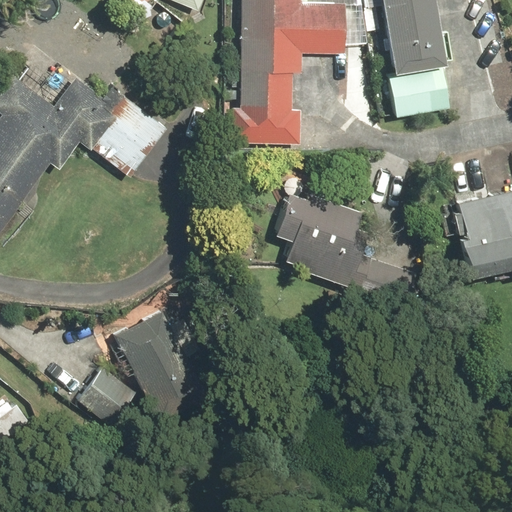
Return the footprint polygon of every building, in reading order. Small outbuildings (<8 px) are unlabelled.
[(180,20),(155,0),(146,0),(132,19),(162,43),(180,20)] [(240,0),(239,112),(293,113),(293,67),(302,67),(302,49),(347,49),(348,0),(329,0),(240,0)] [(439,0),(385,0),(396,67),(449,58),(439,0)] [(104,102),(108,96),(78,73),(57,100),(15,68),(0,88),(0,107),(3,109),(0,112),(0,221),(50,156),(61,164),(82,137),(92,144),(117,112),(104,102)] [(295,235),(287,258),(348,279),(367,225),(357,221),(361,208),(292,184),(277,229),(295,235)] [(511,187),(455,200),(469,268),(511,259),(511,187)] [(162,308),(117,333),(155,402),(200,377),(162,308)] [(111,379),(94,365),(68,395),(85,410),(111,379)]
